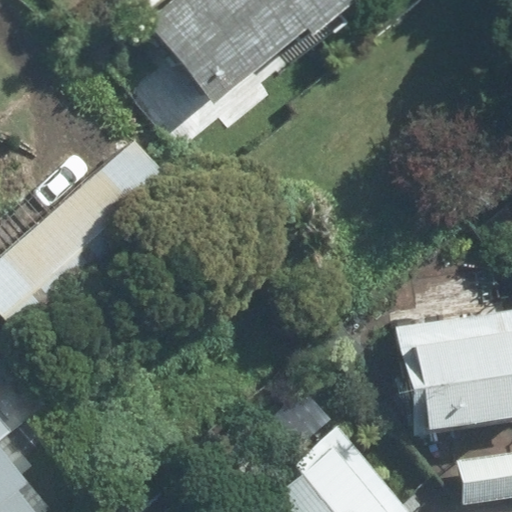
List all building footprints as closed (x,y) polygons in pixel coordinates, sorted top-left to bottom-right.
[(326,34),(362,0),(171,0),(151,19),(225,99),(312,19),(326,34)] [(187,188),(134,132),(0,257),(0,303),(29,335),(187,188)] [(511,307),(391,322),(404,426),(511,412),(511,307)] [(0,511),(45,511),(24,486),(39,474),(8,435),(26,421),(1,390),(15,379),(0,360),(0,511)] [(416,511),(342,416),(263,478),(289,511),(416,511)] [(511,446),(453,455),(459,496),(511,488),(511,446)]
